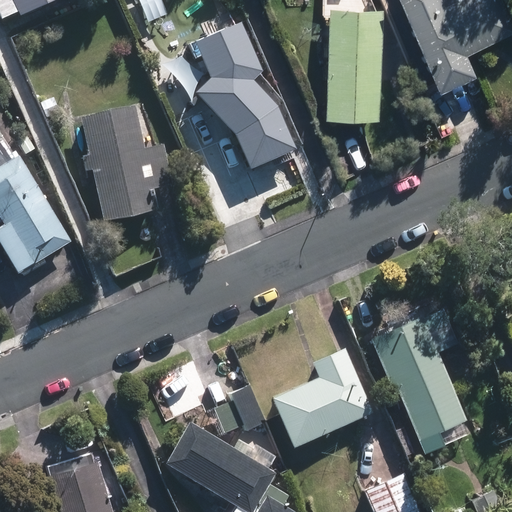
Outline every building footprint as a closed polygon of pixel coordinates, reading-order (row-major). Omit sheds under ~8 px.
[(46,0),(18,0),(23,10),(46,0)] [(441,0),(406,0),(443,81),(471,69),(462,48),(508,27),(496,0),(460,0),(445,7),(441,0)] [(101,36),(106,36),(108,36),(111,35),(113,33),(115,32),(117,30),(118,27),(119,25),(120,22),(120,19),(120,16),(119,14),(117,11),(116,9),(113,7),(111,6),(109,5),(106,4),(103,4),(101,5),(98,6),(95,7),(93,8),(91,10),(90,13),(89,15),(88,18),(88,21),(88,23),(89,26),(90,28),(92,31),(93,33),(96,34),(98,35),(101,36)] [(379,7),(334,6),(332,112),(377,113),(379,7)] [(199,94),(239,134),(252,165),(294,148),(274,100),(233,59),(199,94)] [(134,110),(86,120),(107,216),(155,205),(134,110)] [(69,240),(19,158),(0,170),(0,204),(11,224),(0,230),(0,236),(20,270),(69,240)] [(464,419),(421,317),(370,338),(413,440),(464,419)] [(367,407),(348,364),(342,350),(313,362),(319,377),(273,397),(293,440),(338,420),(367,407)] [(266,420),(251,386),(214,402),(229,436),(266,420)] [(282,492),(264,482),(271,472),(191,424),(168,462),(236,502),(230,511),(288,511),(275,504),(282,492)] [(112,511),(98,461),(49,475),(59,511),(112,511)] [(417,511),(401,474),(366,490),(376,511),(417,511)] [(492,492),(470,501),(475,511),(496,502),(492,492)]
